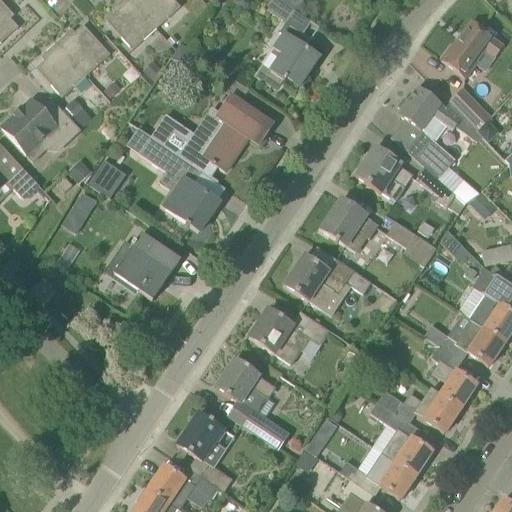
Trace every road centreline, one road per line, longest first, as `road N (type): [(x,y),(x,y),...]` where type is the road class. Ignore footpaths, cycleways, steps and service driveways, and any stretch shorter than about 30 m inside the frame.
road 1 (residential): [(135,436),(392,47),(433,0)]
road 2 (residential): [(135,436),(107,417),(0,300)]
